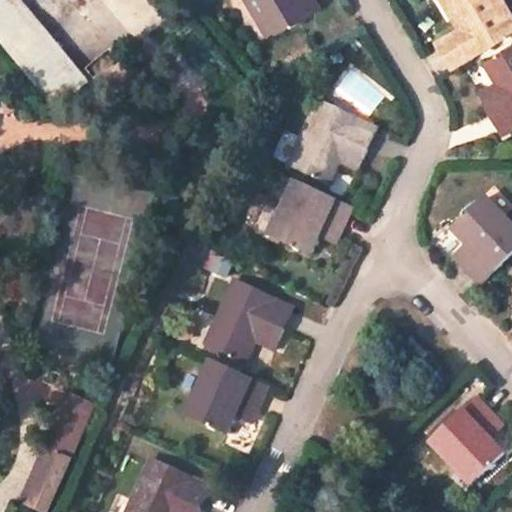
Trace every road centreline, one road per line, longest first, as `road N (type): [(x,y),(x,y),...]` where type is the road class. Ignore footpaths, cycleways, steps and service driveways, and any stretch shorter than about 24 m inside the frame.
road 1 (residential): [(383,244),(259,511)]
road 2 (residential): [(383,244),(429,147),(429,108),(364,0)]
road 3 (residential): [(511,376),(383,244)]
